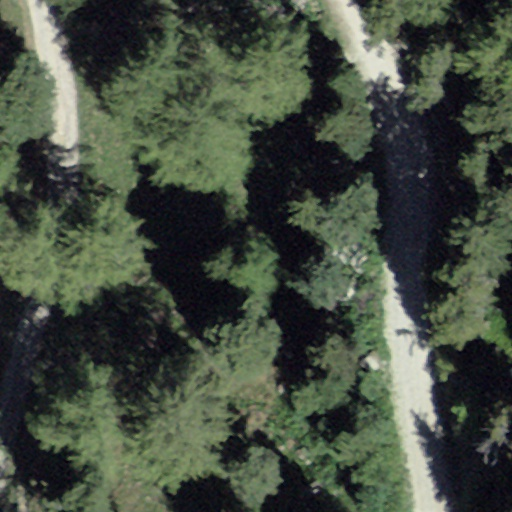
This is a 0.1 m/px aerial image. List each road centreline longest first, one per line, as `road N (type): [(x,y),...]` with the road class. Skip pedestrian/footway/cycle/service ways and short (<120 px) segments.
road 1 (track): [(439,511),(408,316),(396,137),(347,0)]
road 2 (track): [(0,415),(81,130),(46,0)]
